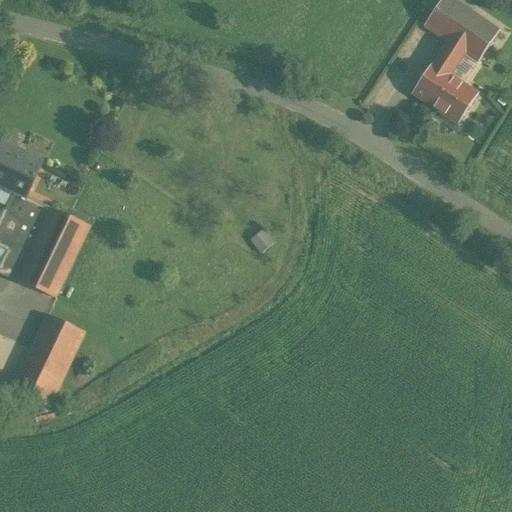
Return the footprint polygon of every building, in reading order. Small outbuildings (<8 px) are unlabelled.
[(501,30),(455,0),(442,0),(426,25),(448,40),(466,52),(480,62),(501,30)] [(448,40),(413,93),(458,123),(477,94),(451,76),(466,52),(448,40)] [(41,164),(1,145),(0,147),(0,185),(18,194),(26,197),(41,164)] [(51,209),(26,197),(26,198),(18,194),(9,212),(8,214),(41,230),(51,209)] [(90,227),(52,209),(51,209),(41,230),(16,281),(55,299),(90,227)] [(41,230),(8,214),(9,212),(4,210),(0,219),(0,246),(8,250),(0,267),(0,273),(16,281),(41,230)] [(255,239),(264,252),(277,243),(269,230),(255,239)] [(84,332),(48,315),(11,390),(48,408),(84,332)]
